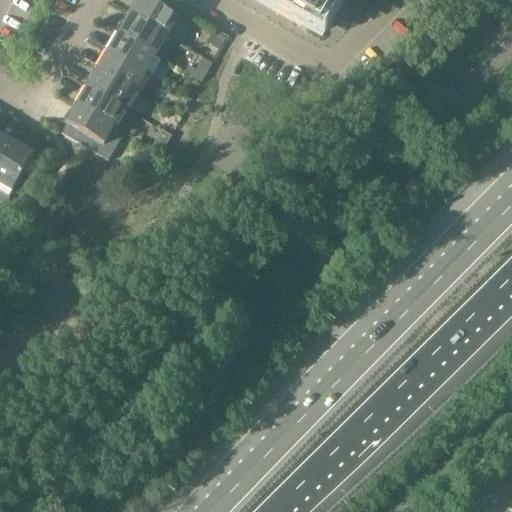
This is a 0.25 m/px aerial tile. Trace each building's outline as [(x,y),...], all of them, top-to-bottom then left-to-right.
[(126,15),(130,17),(167,39),(178,20),(144,0),(139,0),(137,5),(133,3),(126,15)] [(262,0),(320,33),(338,0),(262,0)] [(119,36),(156,57),(167,39),(130,17),(126,23),(122,21),(116,33),(119,35),(119,36)] [(145,76),(156,57),(119,36),(116,41),(112,39),(105,51),(109,53),(108,53),(145,76)] [(94,69),(98,71),(135,93),(145,76),(108,53),(105,59),(101,57),(94,69)] [(125,111),(135,93),(98,71),(95,77),(91,75),(84,87),(88,89),(125,111)] [(73,105),(77,107),(114,129),(125,111),(88,89),(84,95),(80,93),(73,105)] [(114,129),(77,107),(73,113),(70,111),(63,123),(104,147),(114,129)] [(0,170),(15,146),(9,142),(11,138),(0,131),(0,170)] [(17,142),(15,146),(0,170),(0,187),(12,194),(34,157),(27,153),(29,149),(17,142)]
